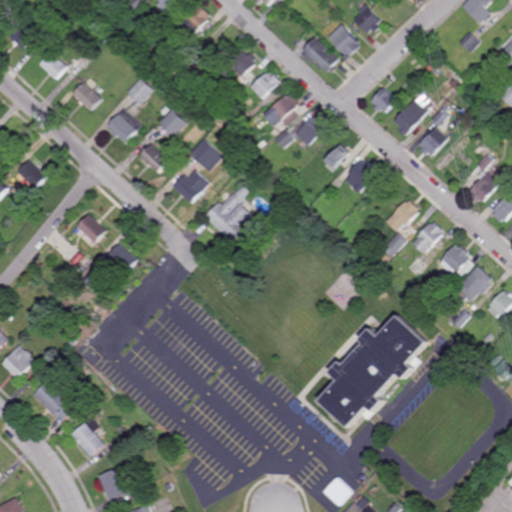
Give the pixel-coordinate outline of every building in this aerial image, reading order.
[(138,11),(130,4),(134,0),(142,0),(145,3),(138,11)] [(179,0),(170,10),(170,9),(166,13),(158,5),(161,1),(159,0),(179,0)] [(492,0),(494,2),(488,8),(494,14),(482,25),(478,20),(480,18),(477,15),(480,12),(469,1),(470,0),(492,0)] [(71,14),(66,9),(70,4),(75,10),(71,14)] [(212,16),(209,19),(211,21),(192,39),(177,24),(197,5),(198,6),(201,4),(212,16)] [(378,33),(376,30),(371,35),(358,21),(365,14),(362,11),(369,4),(384,22),(380,25),(383,28),(378,33)] [(126,22),(121,17),(126,12),(131,17),(126,22)] [(43,21),(38,27),(43,32),(27,50),(20,44),(18,46),(15,43),(16,41),(8,34),(25,15),(30,20),(35,14),(43,21)] [(158,30),(153,25),(161,18),(166,23),(158,30)] [(353,57),(351,54),(349,56),(332,37),(346,25),(362,43),(360,44),(364,48),(353,57)] [(472,54),(462,43),(472,33),(483,43),(472,54)] [(337,67),(339,68),(333,75),(318,61),(315,65),(306,56),(309,52),(305,49),(317,36),(343,61),(337,67)] [(511,63),(503,54),(511,44),(511,63)] [(85,69),(76,61),(87,50),(95,58),(85,69)] [(250,56),(252,53),(261,63),(245,78),(238,70),(229,79),(222,71),(244,50),(250,56)] [(59,80),(53,75),(52,76),(49,73),(50,72),(43,65),(55,53),(70,68),(59,80)] [(192,91),(182,80),(201,62),(211,72),(192,91)] [(273,77),(276,74),(283,82),(265,99),(254,88),(269,73),(273,77)] [(143,105),(129,92),(142,78),(156,91),(143,105)] [(458,90),(452,84),(456,79),(462,85),(458,90)] [(93,112),(84,104),(84,105),(80,102),(81,101),(75,95),(86,82),(104,99),(93,112)] [(511,106),(502,96),(511,86),(511,106)] [(388,114),(385,111),(383,114),(377,109),(380,106),(376,103),(386,91),(399,102),(388,114)] [(304,106),(297,112),(302,117),(290,127),(285,122),(278,128),(267,115),(289,95),(290,97),(293,94),(304,106)] [(454,110),(449,105),(454,100),(459,105),(454,110)] [(408,135),(407,134),(406,135),(400,129),(401,127),(396,123),(417,101),(429,113),(408,135)] [(441,127),(434,120),(448,106),(455,113),(441,127)] [(128,143),(120,136),(118,138),(114,134),(115,132),(109,127),(125,109),(143,125),(128,143)] [(177,137),(161,123),(174,109),(190,123),(177,137)] [(163,119),(158,115),(162,110),(167,115),(163,119)] [(299,134),(316,117),(317,118),(320,115),(330,124),(327,126),(328,127),(311,146),(299,134)] [(434,154),(430,151),(427,154),(421,149),(424,146),(422,143),(438,126),(450,137),(434,154)] [(6,157),(0,152),(0,130),(1,129),(13,140),(11,142),(16,146),(6,157)] [(297,139),(286,148),(279,139),(290,130),(297,139)] [(247,149),(239,141),(244,137),(252,144),(247,149)] [(212,171),(193,154),(207,138),(226,155),(212,171)] [(160,172),(142,155),(154,143),(171,160),(160,172)] [(337,169),(353,155),(345,146),(329,160),(337,169)] [(487,170),(481,164),(495,147),(502,152),(487,170)] [(378,164),(377,166),(380,169),(376,173),(379,175),(363,192),(358,186),(355,190),(352,187),(355,184),(350,179),(354,175),(352,173),(365,159),(367,161),(371,157),(378,164)] [(39,189),(20,172),(32,160),(50,176),(39,189)] [(488,172),(489,171),(502,182),(486,201),(482,198),(479,201),(473,196),(476,193),(472,189),(482,178),(479,175),(485,169),(488,172)] [(211,183),(193,203),(174,187),(186,173),(190,177),(197,170),(211,183)] [(340,188),(335,183),(339,178),(344,183),(340,188)] [(11,188),(0,201),(0,181),(1,180),(11,188)] [(244,202),(243,204),(255,215),(246,224),(251,228),(236,243),(207,217),(222,201),(224,203),(234,193),(236,194),(245,184),(253,192),(244,202)] [(511,215),(507,221),(506,219),(503,222),(494,214),(496,212),(494,210),(511,190),(511,215)] [(421,209),(418,212),(420,213),(408,225),(406,223),(399,231),(388,220),(407,201),(408,202),(411,199),(421,209)] [(97,243),(80,226),(91,214),(109,230),(97,243)] [(446,230),(443,232),(445,234),(432,247),(426,254),(414,242),(420,236),(419,236),(432,222),(434,224),(437,221),(446,230)] [(398,253),(389,244),(400,232),(409,241),(398,253)] [(140,260),(129,272),(111,255),(123,243),(140,260)] [(75,267),(63,256),(75,244),(86,255),(75,267)] [(471,252),(468,255),(472,259),(476,264),(465,276),(459,271),(459,272),(453,267),(450,270),(442,263),(445,260),(444,259),(456,245),(460,248),(463,245),(471,252)] [(419,277),(407,268),(417,256),(429,266),(419,277)] [(484,295),(482,292),(473,301),(469,297),(464,302),(454,292),(458,289),(457,288),(480,265),(493,279),(490,283),(493,286),(484,295)] [(96,292),(82,278),(91,269),(105,282),(96,292)] [(390,278),(385,272),(388,269),(394,275),(390,278)] [(441,302),(433,295),(444,282),(452,289),(441,302)] [(511,307),(504,315),(502,313),(498,318),(490,309),(493,306),(491,305),(506,290),(511,295),(511,307)] [(76,317),(69,310),(74,306),(81,312),(76,317)] [(473,316),(461,328),(454,321),(466,309),(473,316)] [(430,344),(412,363),(418,368),(408,378),(403,374),(383,396),(388,401),(379,411),(374,406),(354,428),(325,401),(344,380),(336,372),(346,361),(350,364),(371,341),(367,338),(377,327),(382,332),(398,314),(430,344)] [(0,327),(12,339),(0,351),(0,327)] [(489,343),(485,338),(491,333),(495,337),(489,343)] [(30,351),(31,350),(35,353),(33,355),(39,361),(22,379),(6,364),(23,345),(30,351)] [(496,367),(492,362),(499,356),(503,361),(496,367)] [(511,375),(506,380),(496,368),(507,359),(511,365),(511,375)] [(67,394),(73,389),(84,400),(78,405),(81,407),(66,422),(38,395),(52,380),(67,394)] [(97,417),(94,411),(101,407),(104,412),(97,417)] [(94,457),(75,434),(96,417),(103,427),(98,432),(108,445),(94,457)] [(123,474),(126,472),(129,480),(126,481),(131,492),(113,501),(101,476),(120,467),(123,474)] [(326,492),(341,506),(354,492),(339,478),(326,492)] [(169,491),(166,485),(172,483),(175,489),(169,491)] [(369,494),(365,490),(370,485),(374,489),(369,494)] [(364,508),(359,504),(360,503),(357,500),(360,496),(368,503),(364,508)] [(4,511),(2,508),(20,499),(26,511),(4,511)] [(366,511),(372,506),(378,511),(346,511),(356,502),(366,511)] [(400,511),(389,511),(397,503),(403,509),(400,511)]
